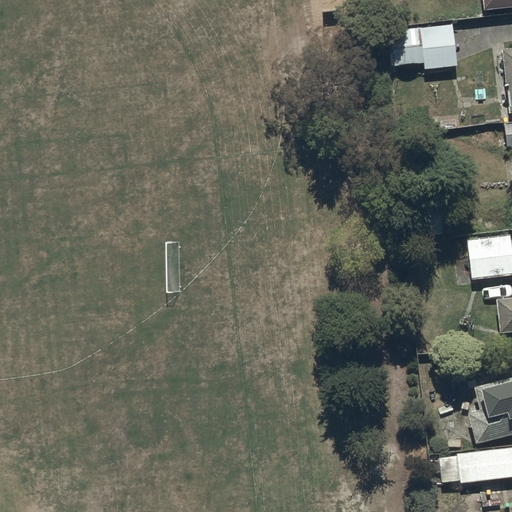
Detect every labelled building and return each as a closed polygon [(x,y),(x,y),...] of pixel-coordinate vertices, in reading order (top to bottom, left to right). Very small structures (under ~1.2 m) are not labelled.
[(511,0),(479,0),(480,14),(511,10),(511,0)] [(388,25),(391,61),(423,59),(423,66),(454,64),(451,20),(388,25)] [(511,46),(497,48),(505,114),(511,113),(511,46)] [(467,237),(471,276),(511,271),(511,255),(509,232),(467,237)] [(511,298),(491,300),(495,336),(511,333),(511,298)] [(466,408),(474,439),(511,430),(511,369),(464,382),(468,398),(477,396),(479,405),(466,408)] [(460,477),(460,480),(511,473),(511,442),(438,452),(442,479),(460,477)]
